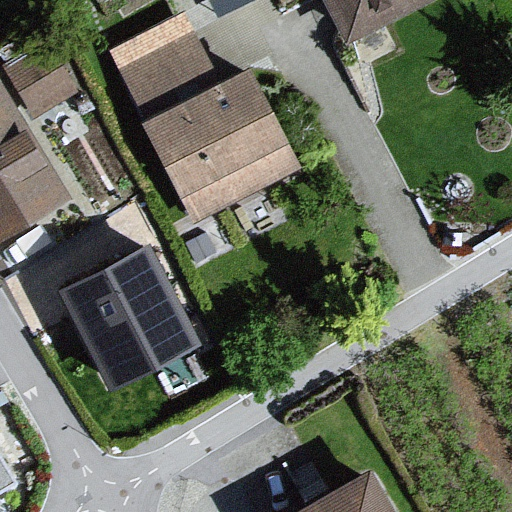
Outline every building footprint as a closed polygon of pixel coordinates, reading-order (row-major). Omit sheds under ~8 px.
[(439,0),(317,0),(339,44),(439,0)] [(44,41),(0,67),(0,247),(74,203),(25,122),(75,92),(44,41)] [(195,42),(122,78),(186,232),(295,180),(246,76),(214,89),(195,42)] [(141,292),(81,325),(123,401),(183,368),(141,292)] [(0,492),(17,482),(0,451),(0,492)] [(380,511),(362,477),(298,511),(380,511)]
